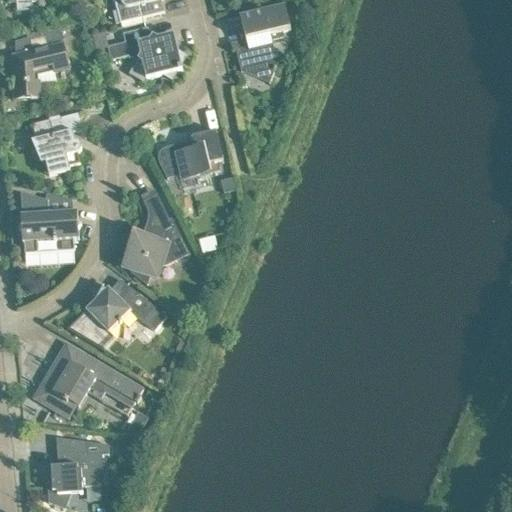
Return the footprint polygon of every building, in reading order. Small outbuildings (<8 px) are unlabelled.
[(8,0),(9,4),(17,4),(18,12),(32,11),(32,3),(38,2),(38,0),(8,0)] [(162,2),(168,0),(114,0),(117,12),(114,13),(117,25),(120,24),(120,25),(165,14),(162,2)] [(285,7),(240,18),(246,41),(234,44),(242,75),(254,72),(254,76),(270,82),(269,85),(270,86),(282,56),(275,53),(272,42),(284,39),(283,34),(291,32),(285,7)] [(148,30),(123,36),(129,60),(134,59),(143,65),(147,81),(162,77),(173,83),(179,73),(183,72),(182,68),(188,58),(178,52),(174,36),(151,41),(148,30)] [(40,101),(39,78),(70,71),(62,31),(23,41),(26,55),(13,58),(13,70),(10,70),(11,82),(14,82),(15,102),(40,101)] [(79,145),(76,145),(72,145),(70,135),(82,132),(78,116),(60,121),(60,118),(49,121),(50,123),(33,127),(42,164),(46,163),(49,178),(71,173),(70,169),(81,166),(78,156),(81,154),(82,150),(81,147),(79,145)] [(201,141),(167,149),(163,151),(160,153),(159,157),(159,161),(160,165),(168,181),(183,177),(184,182),(221,173),(219,164),(224,162),(217,133),(200,137),(201,141)] [(25,256),(75,252),(74,242),(80,241),(79,231),(82,227),(78,224),(78,213),(49,215),(48,202),(21,195),(23,217),(21,217),(22,227),(19,231),(23,234),(23,245),(24,245),(25,256)] [(158,196),(144,203),(146,207),(148,212),(148,217),(148,221),(147,226),(142,240),(136,238),(126,269),(132,271),(131,274),(148,288),(151,277),(157,279),(161,268),(165,268),(169,267),(190,256),(172,220),(167,223),(165,218),(166,213),(158,196)] [(109,290),(86,313),(87,314),(70,331),(68,330),(68,331),(104,353),(104,352),(102,351),(114,339),(109,335),(131,314),(156,333),(167,319),(120,282),(111,293),(109,290)] [(144,391),(72,349),(65,361),(59,358),(42,388),(46,390),(38,403),(62,416),(69,404),(79,410),(88,395),(100,402),(105,394),(132,410),(144,391)] [(132,426),(130,431),(140,437),(143,432),(132,426)] [(87,444),(57,440),(59,468),(52,469),(52,484),(48,485),(49,505),(66,511),(72,496),(83,496),(83,490),(101,489),(100,472),(103,472),(102,456),(88,457),(87,444)]
